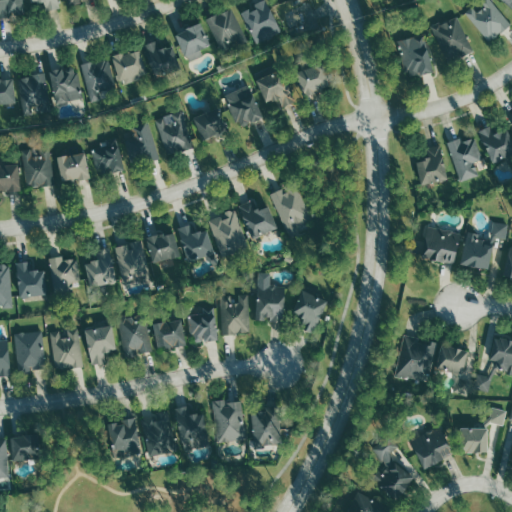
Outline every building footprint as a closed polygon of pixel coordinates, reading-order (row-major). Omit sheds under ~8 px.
[(0,0),(0,16),(24,14),(22,0),(0,0)] [(45,11),(60,8),(58,0),(29,0),(31,4),(43,1),(45,11)] [(472,6),(465,12),(489,42),(511,24),(491,0),(486,0),(475,10),(472,6)] [(242,12),(256,45),(282,34),(267,1),(242,12)] [(207,19),(221,50),(246,38),(232,7),(207,19)] [(434,26),(450,62),(473,51),(457,16),(434,26)] [(188,62),(204,56),(201,50),(210,45),(201,23),(175,34),(188,62)] [(398,41),(407,78),(433,72),(424,35),(398,41)] [(173,46),(162,49),(159,40),(144,44),(154,77),(180,69),(173,46)] [(147,76),(141,50),(112,57),(118,83),(147,76)] [(91,102),(104,99),(103,92),(116,88),(108,58),(82,65),(91,102)] [(295,74),(305,97),(329,87),(320,64),(295,74)] [(56,104),(83,98),(76,66),(49,72),(56,104)] [(284,72),(257,79),(264,103),(278,99),(281,107),(292,103),(284,72)] [(19,77),(23,115),(32,115),(32,109),(50,107),(47,74),(19,77)] [(0,104),(14,104),(13,79),(0,80),(0,104)] [(264,118),(249,85),(225,95),(240,128),(264,118)] [(226,134),(221,110),(195,115),(201,140),(226,134)] [(156,120),(169,156),(195,147),(182,111),(156,120)] [(133,166),(159,160),(150,121),(124,127),(133,166)] [(511,138),(506,127),(495,133),(492,125),(478,132),(493,164),(511,155),(511,138)] [(461,142),(460,139),(449,142),(461,181),(479,176),(475,162),(483,160),(476,138),(461,142)] [(93,146),(97,176),(123,172),(119,142),(93,146)] [(424,148),(426,161),(416,162),(420,185),(446,181),(441,145),(424,148)] [(55,185),(50,147),(23,150),(27,188),(55,185)] [(57,158),(61,183),(89,178),(85,153),(57,158)] [(0,191),(20,191),(19,165),(0,165),(0,191)] [(271,195),(289,235),(299,231),(298,229),(313,222),(296,184),(271,195)] [(276,230),(269,207),(258,210),(255,200),(240,205),(250,238),(276,230)] [(209,219),(222,257),(249,248),(236,210),(209,219)] [(509,224),(494,222),(492,236),(507,238),(509,224)] [(189,263),(215,254),(206,230),(197,233),(194,223),(177,229),(189,263)] [(461,233),(425,226),(419,258),(454,265),(461,233)] [(175,232),(147,238),(152,263),(180,258),(175,232)] [(487,271),(496,237),(492,236),(490,242),(479,239),(480,235),(468,232),(460,264),(487,271)] [(116,247),(125,285),(151,279),(143,241),(116,247)] [(118,281),(110,247),(97,250),(99,260),(85,263),(91,287),(118,281)] [(63,260),(62,256),(49,258),(55,294),(74,291),(72,282),(82,281),(78,258),(63,260)] [(18,297),(46,296),(44,271),(32,271),(32,262),(16,262),(18,297)] [(0,306),(12,306),(10,266),(0,266),(0,306)] [(285,286),(271,285),(271,273),(258,273),(256,320),(270,320),(270,323),(284,323),(285,286)] [(314,334),(327,302),(302,291),(292,314),(304,319),(301,328),(314,334)] [(250,334),(249,295),(239,295),(239,303),(231,303),(231,296),(221,296),(222,334),(250,334)] [(217,341),(215,308),(204,308),(204,314),(191,314),(192,342),(217,341)] [(125,356),(153,351),(147,316),(120,321),(125,356)] [(182,319),(153,325),(158,350),(186,345),(182,319)] [(85,330),(91,365),(105,363),(103,352),(116,350),(112,325),(85,330)] [(51,332),(55,370),(83,367),(79,329),(51,332)] [(31,374),(30,368),(45,368),(43,332),(16,333),(17,374),(31,374)] [(419,338),(405,335),(395,375),(428,383),(438,345),(418,340),(419,338)] [(479,374),(476,389),(491,392),(495,371),(511,374),(511,341),(497,339),(489,376),(479,374)] [(0,376),(10,376),(8,340),(0,340),(0,376)] [(436,369),(462,375),(468,352),(442,345),(436,369)] [(218,443),(247,439),(242,399),(213,403),(218,443)] [(176,408),(183,450),(210,445),(204,413),(191,416),(189,406),(176,408)] [(507,410),(492,408),(490,423),(505,425),(507,410)] [(280,442),(277,409),(252,412),(255,445),(280,442)] [(144,415),(146,455),(174,454),(172,414),(144,415)] [(109,423),(112,457),(140,454),(136,420),(109,423)] [(452,457),(440,427),(420,436),(419,431),(409,436),(423,469),(452,457)] [(487,454),(488,429),(460,428),(460,453),(487,454)] [(415,478),(390,456),(399,445),(387,435),(373,452),(386,463),(370,481),(394,502),(415,478)] [(11,461),(37,460),(37,436),(10,437),(11,461)] [(0,438),(0,478),(9,478),(7,438),(0,438)]
